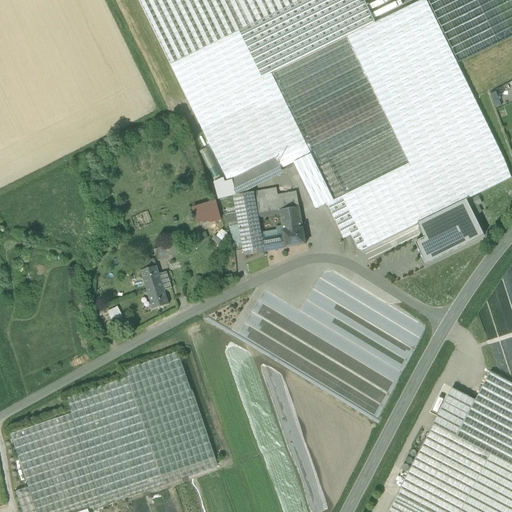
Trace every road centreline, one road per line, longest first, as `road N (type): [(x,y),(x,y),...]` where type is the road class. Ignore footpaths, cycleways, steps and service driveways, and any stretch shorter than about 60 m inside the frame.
road 1 (residential): [(447,324),(344,263),(310,260),(178,319),(0,416)]
road 2 (tertiary): [(347,511),(447,324)]
